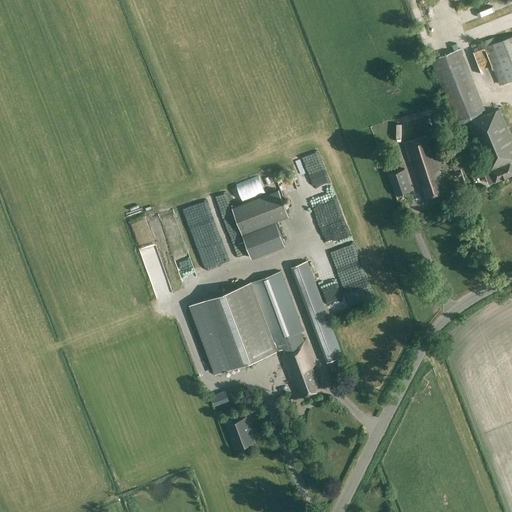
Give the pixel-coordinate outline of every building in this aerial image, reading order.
[(468,14),(485,11),(484,5),(467,9),(468,14)] [(511,35),(484,46),(499,84),(511,79),(511,35)] [(435,58),(461,124),(467,122),(489,174),(486,176),(489,183),(511,173),(511,164),(511,161),(511,160),(511,142),(499,109),(488,114),(462,48),(435,58)] [(487,87),(483,89),(487,98),(491,96),(487,87)] [(423,187),(426,199),(445,192),(442,180),(444,180),(442,175),(438,176),(436,170),(440,169),(434,149),(430,150),(426,136),(404,143),(419,188),(423,187)] [(389,174),(396,195),(412,190),(405,169),(389,174)] [(289,176),(293,192),(301,190),(297,174),(289,176)] [(279,189),(232,207),(242,234),(276,221),(289,215),(279,189)] [(242,234),(251,258),(285,245),(276,221),(242,234)] [(308,260),(292,266),(327,362),(343,357),(308,260)] [(302,331),(304,330),(282,270),(190,305),(216,374),(285,348),(287,354),(282,356),(295,388),(298,386),(301,396),(320,389),(315,376),(318,375),(317,370),(313,372),(311,366),(315,364),(302,331)] [(245,417),(226,424),(235,448),(254,441),(245,417)]
